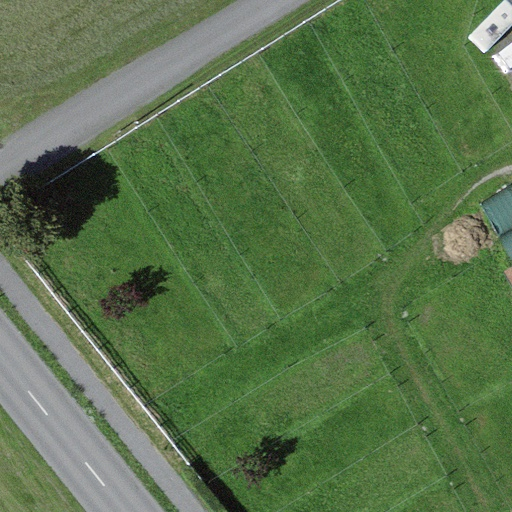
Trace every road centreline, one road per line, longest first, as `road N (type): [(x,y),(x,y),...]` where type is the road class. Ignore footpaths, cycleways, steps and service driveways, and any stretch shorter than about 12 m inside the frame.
road 1 (track): [(0,175),(281,0)]
road 2 (tertiary): [(122,511),(0,358)]
